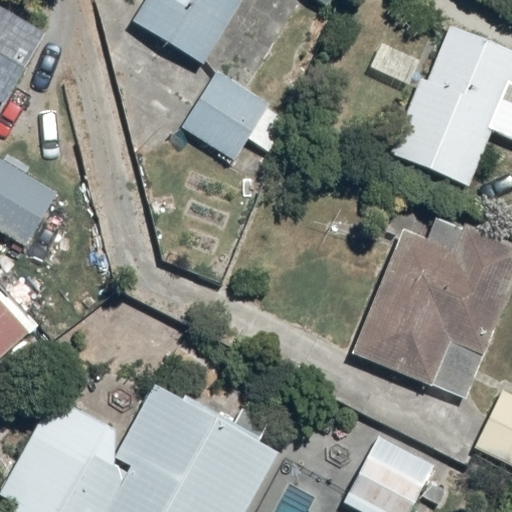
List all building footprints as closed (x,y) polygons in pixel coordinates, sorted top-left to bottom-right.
[(245,0),(151,0),(138,22),(207,64),(245,0)] [(338,0),(314,0),(331,11),(338,0)] [(54,37),(0,3),(0,101),(10,107),(54,37)] [(511,50),(452,22),(391,151),(463,186),(491,127),(511,136),(511,50)] [(291,116),(220,69),(183,124),(237,160),(254,136),(271,147),(291,116)] [(59,196),(0,159),(0,230),(27,248),(59,196)] [(405,229),(355,355),(466,399),(511,284),(511,243),(438,214),(428,238),(405,229)] [(0,360),(30,332),(0,300),(0,360)] [(511,384),(503,380),(490,409),(476,446),(511,461),(511,384)] [(247,511),(281,450),(158,382),(128,436),(56,397),(2,494),(29,510),(27,511),(247,511)] [(418,511),(442,465),(379,434),(344,504),(359,511),(418,511)]
